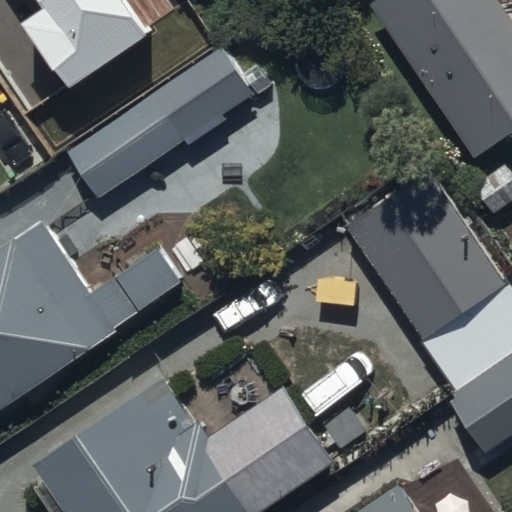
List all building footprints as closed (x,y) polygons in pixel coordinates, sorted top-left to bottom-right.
[(36,0),(44,10),(23,24),(65,86),(144,33),(121,0),(36,0)] [(511,17),(500,0),(387,0),(375,8),(481,163),(511,141),(511,17)] [(69,151),(103,200),(186,143),(190,150),(279,88),(240,32),(69,151)] [(354,227),(429,342),(511,288),(435,174),(354,227)] [(0,416),(121,334),(119,331),(186,285),(163,251),(97,296),(49,225),(0,258),(0,416)] [(511,354),(476,379),(449,398),(492,458),(511,443),(511,354)] [(147,397),(39,470),(67,511),(274,511),(341,467),(290,391),(217,441),(207,426),(201,429),(178,396),(156,410),(147,397)] [(422,511),(404,485),(363,511),(422,511)]
